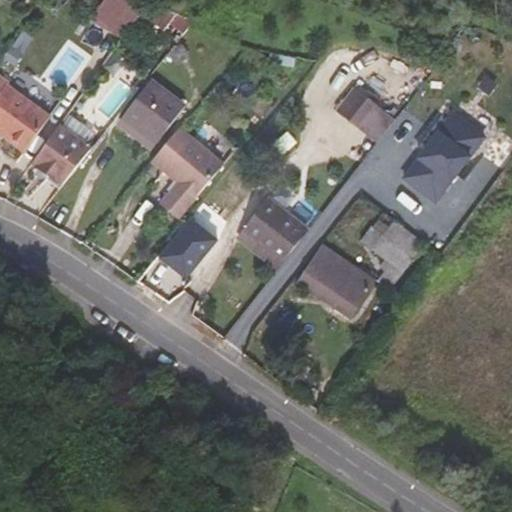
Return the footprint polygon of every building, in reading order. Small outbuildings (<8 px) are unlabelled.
[(136,23),(152,1),(149,0),(105,0),(92,19),(126,35),(136,23)] [(192,21),(152,1),(136,23),(149,33),(157,22),(167,30),(171,24),(182,34),(192,21)] [(384,29),(381,46),(405,52),(408,33),(384,29)] [(191,53),(180,43),(176,47),(174,45),(167,54),(181,66),(188,58),(191,53)] [(269,51),(250,45),(242,54),(262,64),(266,56),(269,51)] [(310,67),(304,61),(285,84),(292,89),(310,67)] [(0,76),(0,129),(27,149),(51,113),(8,84),(9,82),(0,76)] [(186,105),(152,80),(122,118),(156,144),(186,105)] [(289,92),(282,87),(270,104),(276,109),(289,92)] [(381,109),(356,89),(337,112),(363,132),(381,109)] [(511,129),(511,99),(502,94),(485,117),(510,133),(511,129)] [(450,106),(438,96),(421,118),(434,128),(450,106)] [(91,149),(60,125),(32,164),(62,186),(91,149)] [(223,163),(180,128),(152,162),(178,183),(161,202),(178,217),(223,163)] [(282,264),(309,230),(268,198),(242,232),(260,247),(282,264)] [(384,234),(392,223),(382,215),(373,226),(384,234)] [(390,264),(403,274),(425,243),(395,220),(392,223),(384,234),(373,226),(361,242),(390,264)] [(375,281),(323,246),(299,283),(350,318),(375,281)] [(276,271),(282,264),(260,247),(255,254),(276,271)] [(390,291),(403,274),(390,264),(377,280),(390,291)]
